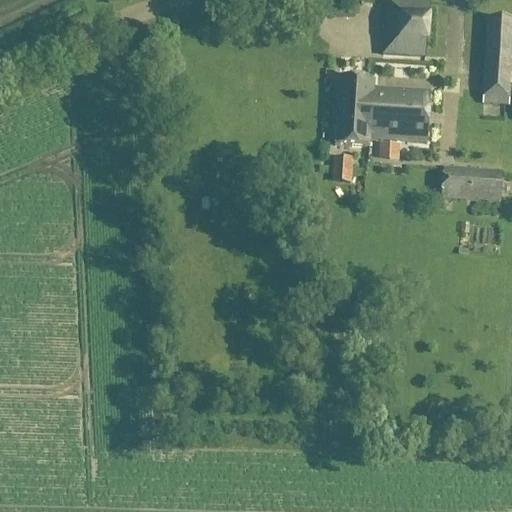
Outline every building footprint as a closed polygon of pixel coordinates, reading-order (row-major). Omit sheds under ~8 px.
[(423,59),(427,6),(386,3),(383,58),(423,59)] [(511,51),(511,10),(487,8),(482,107),(508,108),(508,103),(510,103),(511,52),(511,51)] [(428,93),(430,62),(393,59),(391,91),(372,90),(373,83),(338,81),(333,148),(368,150),(369,141),(425,145),(429,93),(428,93)] [(448,82),(449,94),(463,93),(463,81),(448,82)] [(499,205),(501,174),(443,169),(439,200),(499,205)]
